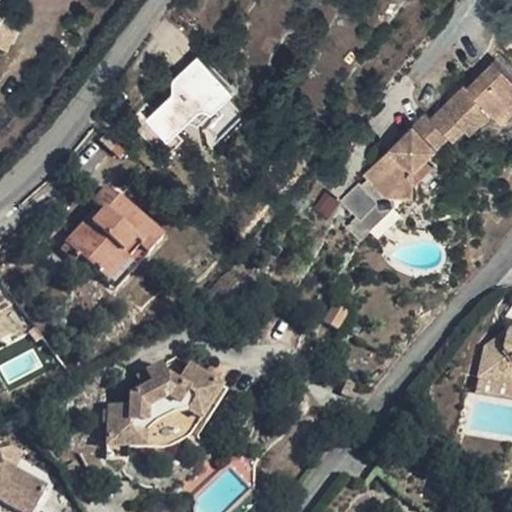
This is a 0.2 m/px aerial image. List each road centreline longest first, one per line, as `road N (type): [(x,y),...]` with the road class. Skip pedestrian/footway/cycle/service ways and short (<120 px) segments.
road 1 (residential): [(511,257),(383,398),(298,511)]
road 2 (residential): [(0,200),(41,160),(161,0)]
